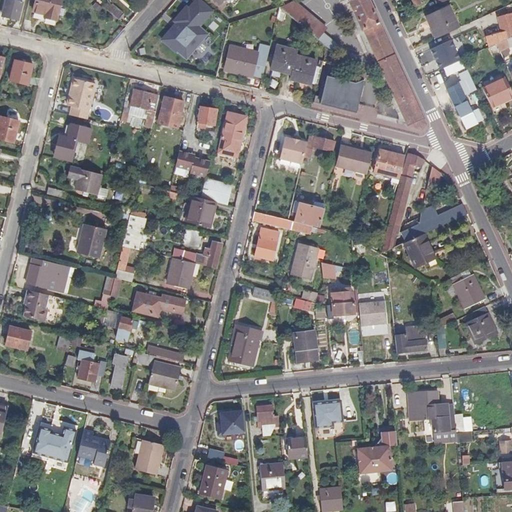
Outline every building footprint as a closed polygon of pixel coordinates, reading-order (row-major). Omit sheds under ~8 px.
[(18,19),(22,0),(5,0),(2,15),(18,19)] [(57,21),(61,0),(36,0),(34,12),(45,15),(45,18),(57,21)] [(177,50),(187,59),(196,47),(194,45),(198,40),(201,42),(208,34),(199,27),(214,10),(201,0),(197,0),(190,9),(187,7),(174,21),(177,23),(179,25),(176,29),(173,27),(162,40),(176,51),(177,50)] [(380,26),(368,0),(347,0),(362,30),(363,30),(409,126),(422,129),(426,123),(380,26)] [(103,7),(98,2),(94,6),(100,11),(103,7)] [(294,2),(280,8),(284,12),(317,40),(323,32),(326,29),(294,2)] [(107,10),(118,20),(124,14),(112,4),(107,10)] [(432,24),(438,38),(460,28),(449,6),(426,16),(429,25),(432,24)] [(486,38),(488,48),(495,45),(496,45),(506,40),(511,37),(511,14),(497,19),(501,33),(486,38)] [(323,32),(317,40),(334,53),(339,46),(323,32)] [(506,40),(496,45),(500,53),(509,48),(506,40)] [(495,45),(488,48),(493,59),(500,55),(495,45)] [(310,83),(318,85),(322,67),(314,65),(315,61),(296,56),(297,51),(277,46),(271,68),(291,73),(290,79),(310,84),(310,83)] [(254,76),(263,79),(268,56),(233,47),(226,72),(253,79),(254,76)] [(458,49),(451,52),(456,63),(462,60),(463,60),(458,49)] [(432,60),(438,72),(443,69),(456,63),(451,52),(450,51),(432,60)] [(446,76),(465,67),(462,60),(456,63),(443,69),(446,76)] [(30,76),(33,65),(15,61),(10,80),(28,85),(29,83),(30,76)] [(30,76),(29,83),(38,85),(40,78),(30,76)] [(327,76),(320,104),(357,113),(359,105),(366,80),(355,83),(327,76)] [(511,98),(511,91),(505,78),(482,90),(491,109),(511,98)] [(70,107),(68,116),(85,120),(94,84),(72,79),(69,89),(72,90),(70,97),(68,97),(65,106),(70,107)] [(450,99),(452,99),(465,128),(475,123),(486,118),(481,108),(471,113),(463,97),(476,91),(470,79),(446,90),(450,99)] [(151,123),(157,100),(151,99),(152,96),(131,91),(128,107),(144,111),(142,116),(146,117),(144,127),(150,129),(151,123)] [(163,102),(157,100),(151,123),(177,130),(183,104),(164,99),(163,102)] [(211,128),(215,111),(199,107),(194,128),(202,130),(203,126),(211,128)] [(236,157),(246,118),(227,114),(218,153),(236,157)] [(0,137),(15,142),(20,122),(2,117),(0,122),(0,137)] [(204,144),(212,146),(216,133),(208,131),(204,144)] [(67,147),(69,139),(59,136),(54,157),(71,162),(74,149),(67,147)] [(305,143),(304,149),(311,151),(311,148),(331,153),(334,143),(307,136),(305,143)] [(279,159),(300,164),(304,149),(305,143),(297,141),(292,140),(284,138),(279,159)] [(76,141),(69,139),(67,147),(74,149),(76,141)] [(332,165),(364,173),(369,153),(360,151),(346,147),(347,145),(338,143),(332,165)] [(371,173),(397,179),(399,171),(402,157),(376,150),(371,173)] [(194,156),(178,152),(173,170),(204,178),(208,163),(193,159),(194,156)] [(397,179),(378,254),(393,247),(396,234),(413,167),(421,169),(422,160),(414,156),(406,154),(401,171),(399,171),(397,179)] [(436,187),(439,173),(431,166),(427,185),(436,187)] [(100,175),(69,167),(66,178),(76,181),(73,190),(94,196),(100,175)] [(214,203),(226,206),(230,188),(204,181),(199,199),(214,203)] [(135,192),(137,184),(129,182),(127,190),(135,192)] [(47,188),(45,195),(62,199),(63,192),(47,188)] [(168,192),(162,190),(160,197),(175,200),(176,193),(174,193),(168,192)] [(199,199),(191,197),(185,222),(208,228),(214,203),(199,199)] [(293,221),(317,227),(322,209),(297,203),(293,221)] [(433,229),(466,214),(462,204),(437,215),(435,207),(435,203),(422,204),(418,224),(430,219),(433,229)] [(119,213),(129,215),(130,210),(131,205),(127,204),(126,208),(120,207),(119,213)] [(144,214),(130,210),(129,215),(142,219),(143,219),(144,214)] [(114,219),(127,222),(129,215),(119,213),(115,212),(114,219)] [(254,213),(251,221),(283,229),(284,229),(286,221),(254,213)] [(142,219),(129,215),(127,222),(121,247),(129,249),(134,250),(142,219)] [(422,234),(433,229),(430,219),(418,224),(422,234)] [(292,222),(286,221),(284,229),(290,230),(292,222)] [(310,227),(292,222),(290,230),(308,235),(310,227)] [(403,243),(422,234),(418,224),(396,234),(393,247),(403,243)] [(104,230),(84,225),(81,239),(79,238),(75,254),(96,260),(104,230)] [(346,235),(348,228),(340,225),(338,232),(346,235)] [(201,233),(185,229),(182,242),(197,246),(201,233)] [(271,262),(278,235),(261,230),(254,257),(271,262)] [(431,252),(422,234),(403,243),(415,268),(427,262),(424,256),(431,252)] [(351,236),(349,236),(351,254),(361,255),(382,264),(383,268),(384,268),(383,257),(378,254),(351,236)] [(308,279),(316,247),(297,242),(288,274),(308,279)] [(206,268),(214,270),(221,245),(212,243),(210,250),(202,248),(200,256),(208,258),(206,268)] [(129,249),(121,247),(118,261),(125,263),(129,249)] [(434,259),(431,252),(424,256),(427,262),(434,259)] [(43,261),(32,258),(30,265),(42,268),(43,261)] [(197,266),(172,260),(166,285),(186,289),(190,275),(195,276),(197,266)] [(42,268),(30,265),(26,283),(54,290),(58,274),(60,265),(43,261),(42,268)] [(125,263),(118,261),(115,271),(133,275),(134,269),(124,267),(125,263)] [(319,262),(320,275),(332,278),(331,271),(339,273),(340,267),(319,262)] [(60,265),(58,274),(54,290),(62,292),(66,276),(68,267),(60,265)] [(467,269),(449,277),(462,307),(481,299),(470,275),(469,275),(467,269)] [(133,275),(115,271),(113,279),(121,281),(131,283),(133,275)] [(108,298),(113,279),(105,277),(100,296),(108,298)] [(121,281),(113,279),(108,298),(116,299),(121,281)] [(271,302),(274,303),(273,292),(253,287),(251,297),(271,302)] [(345,314),(352,313),(351,292),(347,288),(342,289),(340,292),(329,293),(331,315),(338,314),(338,316),(340,319),(344,319),(345,318),(345,316),(345,314)] [(48,296),(26,290),(24,299),(26,300),(25,305),(22,316),(45,322),(48,309),(45,309),(48,296)] [(300,299),(313,302),(315,293),(302,290),(300,299)] [(183,301),(159,295),(158,298),(153,297),(153,293),(147,292),(147,296),(136,293),(132,311),(154,317),(157,308),(180,314),(183,301)] [(308,314),(311,305),(294,300),(292,310),(308,314)] [(361,350),(361,353),(381,350),(379,333),(383,332),(382,323),(383,323),(381,301),(356,304),(361,350)] [(495,334),(483,306),(471,312),(473,318),(463,322),(473,343),(495,334)] [(121,314),(105,310),(103,319),(101,325),(117,330),(121,317),(121,314)] [(433,319),(434,328),(442,324),(454,319),(451,311),(433,319)] [(121,317),(117,330),(116,335),(127,337),(132,319),(121,317)] [(94,329),(100,331),(101,325),(103,319),(97,318),(94,329)] [(442,324),(434,328),(436,348),(446,347),(442,324)] [(252,366),(260,331),(235,325),(227,360),(252,366)] [(25,351),(30,332),(9,327),(4,346),(25,351)] [(315,359),(312,329),(292,331),(295,361),(315,359)] [(67,354),(71,335),(59,332),(54,351),(55,351),(63,353),(67,354)] [(392,334),(394,351),(425,348),(423,338),(416,339),(415,334),(403,335),(403,333),(392,334)] [(82,337),(71,335),(69,347),(79,349),(82,337)] [(153,355),(155,347),(147,345),(145,353),(153,355)] [(153,355),(181,362),(183,354),(155,347),(153,355)] [(58,374),(63,353),(55,351),(54,357),(47,356),(46,361),(53,363),(50,373),(58,374)] [(102,376),(105,367),(92,364),(94,355),(80,352),(77,361),(81,362),(76,379),(95,383),(97,375),(102,376)] [(118,390),(126,357),(111,354),(109,365),(112,366),(107,387),(118,390)] [(150,366),(152,357),(139,354),(137,363),(150,366)] [(76,358),(66,355),(63,368),(73,371),(76,358)] [(175,391),(180,368),(153,361),(148,384),(175,391)] [(454,417),(453,403),(447,404),(448,408),(444,409),(443,404),(438,405),(437,392),(422,394),(425,419),(433,418),(436,446),(457,444),(456,434),(454,417)] [(425,419),(422,394),(409,395),(412,421),(425,419)] [(343,426),(340,402),(312,405),(314,429),(343,426)] [(280,429),(279,418),(276,418),(274,407),(256,409),(258,430),(271,429),(280,429)] [(219,436),(245,434),(243,413),(221,415),(221,425),(218,425),(219,436)] [(454,417),(456,434),(466,433),(464,416),(454,417)] [(32,453),(67,462),(75,430),(63,427),(61,435),(51,432),(51,430),(39,427),(32,453)] [(398,446),(395,427),(381,428),(382,440),(373,449),(357,450),(360,475),(392,471),(389,447),(398,446)] [(267,438),(271,429),(258,430),(259,439),(267,438)] [(93,433),(84,430),(77,456),(94,460),(93,464),(104,467),(110,442),(100,439),(99,442),(92,440),(93,438),(93,433)] [(466,433),(456,434),(457,444),(457,445),(473,444),(472,432),(466,433)] [(242,450),(244,442),(225,438),(222,454),(241,459),(243,450),(242,450)] [(509,438),(497,440),(499,452),(511,450),(509,438)] [(307,458),(306,439),(287,441),(289,460),(307,458)] [(154,475),(161,446),(141,441),(133,470),(154,475)] [(203,459),(216,462),(218,454),(205,451),(203,459)] [(228,465),(247,470),(248,464),(229,459),(228,465)] [(511,462),(502,463),(505,490),(511,489),(511,462)] [(286,490),(283,464),(259,466),(262,492),(286,490)] [(219,499),(225,470),(205,465),(198,494),(219,499)] [(343,508),(341,487),(319,489),(321,510),(343,508)] [(147,511),(150,500),(133,496),(132,502),(128,501),(126,510),(130,510),(129,511),(147,511)] [(464,511),(464,502),(454,502),(454,511),(464,511)] [(417,511),(416,503),(405,504),(406,511),(417,511)]
